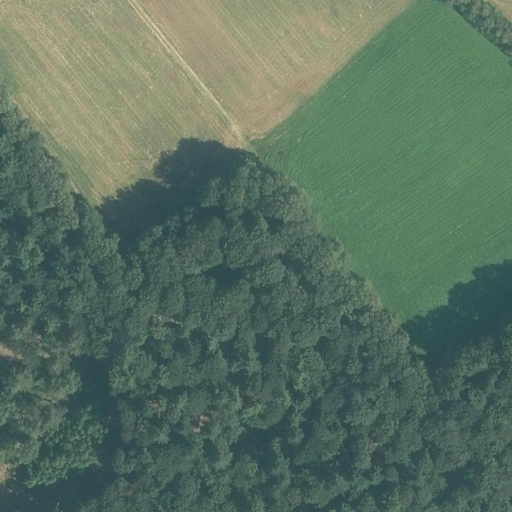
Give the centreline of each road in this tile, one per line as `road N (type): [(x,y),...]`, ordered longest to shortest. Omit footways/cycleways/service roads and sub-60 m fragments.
road 1 (track): [(132,0),(247,147)]
road 2 (track): [(404,511),(511,424)]
